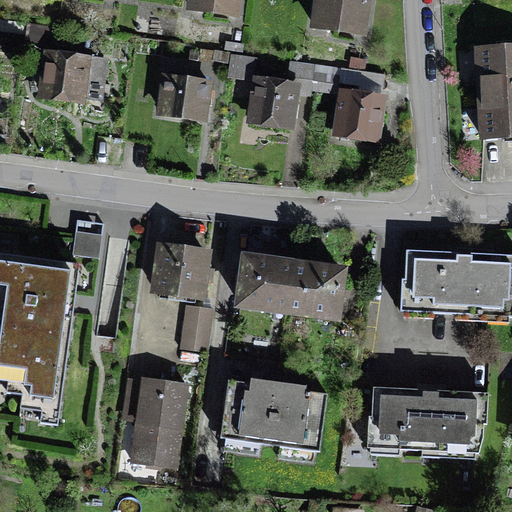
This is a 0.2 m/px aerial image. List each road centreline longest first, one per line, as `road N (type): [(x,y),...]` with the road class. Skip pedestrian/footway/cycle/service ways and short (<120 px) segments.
road 1 (residential): [(0,175),(239,209),(436,216)]
road 2 (residential): [(436,216),(423,0)]
